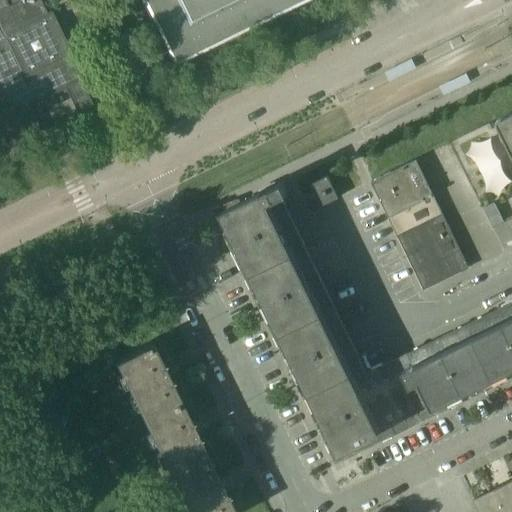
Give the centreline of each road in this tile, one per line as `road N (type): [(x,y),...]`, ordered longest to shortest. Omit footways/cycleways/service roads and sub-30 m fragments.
road 1 (tertiary): [(138,168),(483,0)]
road 2 (residential): [(305,511),(138,168)]
road 3 (residential): [(333,511),(511,421)]
road 4 (tertiary): [(0,234),(138,168)]
